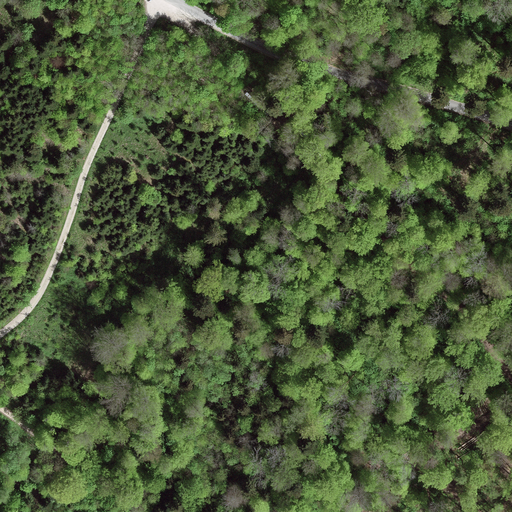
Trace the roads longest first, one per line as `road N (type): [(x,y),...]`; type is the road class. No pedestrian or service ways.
road 1 (track): [(168,2),(511,377)]
road 2 (track): [(168,2),(152,16),(53,266),(37,297),(0,334)]
road 3 (tertiary): [(511,127),(269,49),(166,0)]
road 4 (track): [(320,511),(511,406)]
road 5 (track): [(0,408),(145,511)]
